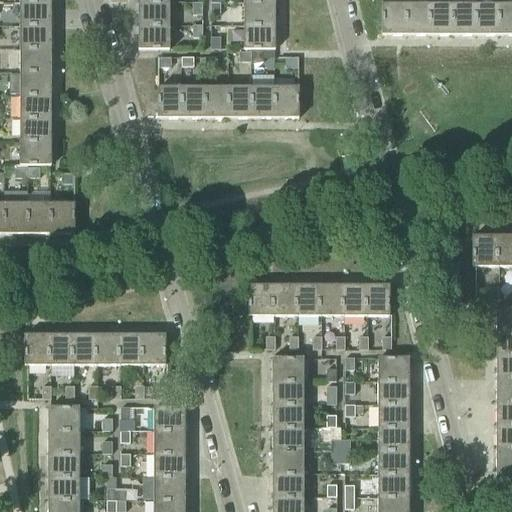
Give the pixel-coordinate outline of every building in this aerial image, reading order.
[(19,5),(19,28),(50,28),(50,5),(19,5)] [(137,5),(137,29),(168,29),(168,5),(137,5)] [(243,5),(243,29),(274,29),(274,5),(243,5)] [(191,18),(201,18),(201,6),(191,6),(191,18)] [(210,18),(219,18),(219,6),(210,6),(210,18)] [(380,38),(404,38),(404,7),(380,7),(380,38)] [(404,38),(429,38),(428,7),(404,7),(404,38)] [(429,38),(451,38),(450,7),(428,7),(429,38)] [(451,38),(474,38),(473,7),(450,7),(451,38)] [(474,38),(497,38),(496,7),(473,7),(474,38)] [(511,7),(496,7),(497,38),(511,37),(511,7)] [(19,28),(19,51),(50,51),(50,28),(19,28)] [(168,29),(137,29),(137,53),(168,53),(168,29)] [(191,41),(201,41),(201,29),(191,29),(191,41)] [(274,29),(243,29),(243,53),(274,53),(274,29)] [(209,53),(219,53),(219,40),(209,40),(209,53)] [(19,51),(19,75),(50,75),(50,51),(19,51)] [(238,55),(238,65),(250,65),(250,55),(238,55)] [(192,60),(180,60),(180,70),(192,70),(192,60)] [(216,60),(204,60),(204,70),(216,70),(216,60)] [(169,61),(157,61),(157,70),(169,70),(169,61)] [(284,61),(284,71),(296,71),(296,61),(284,61)] [(19,75),(19,98),(50,98),(50,75),(19,75)] [(156,121),(180,121),(180,90),(157,90),(156,121)] [(180,121),(204,121),(204,90),(180,90),(180,121)] [(204,121),(227,121),(227,90),(204,90),(204,121)] [(227,121),(250,121),(250,90),(227,90),(227,121)] [(250,121),(273,121),(273,90),(250,90),(250,121)] [(273,90),(273,121),(297,121),(297,90),(273,90)] [(19,98),(19,122),(50,122),(50,98),(19,98)] [(19,122),(19,145),(50,145),(50,122),(19,122)] [(50,145),(19,145),(19,168),(50,168),(50,145)] [(27,171),(27,181),(39,181),(39,170),(27,171)] [(14,171),(14,181),(26,181),(26,171),(14,171)] [(61,187),(72,187),(72,178),(61,177),(61,187)] [(3,237),(26,237),(26,206),(3,206),(3,237)] [(26,237),(50,237),(50,206),(26,206),(26,237)] [(50,206),(50,237),(73,237),(73,206),(50,206)] [(497,270),(511,269),(511,238),(497,239),(497,270)] [(471,270),(497,270),(497,239),(471,239),(471,270)] [(247,319),(273,319),(273,288),(247,288),(247,319)] [(273,319),(297,319),(296,288),(273,288),(273,319)] [(297,319),(320,319),(319,288),(296,288),(297,319)] [(320,319),(343,319),(342,288),(319,288),(320,319)] [(343,319),(366,319),(366,288),(342,288),(343,319)] [(366,288),(366,319),(388,319),(388,288),(366,288)] [(488,291),(488,304),(498,304),(498,291),(488,291)] [(511,311),(495,311),(495,336),(511,336),(511,311)] [(511,336),(495,336),(495,359),(511,359),(511,336)] [(23,368),(49,368),(49,338),(23,338),(23,368)] [(49,368),(73,368),(73,338),(49,338),(49,368)] [(73,368),(96,368),(96,338),(73,338),(73,368)] [(96,368),(119,368),(119,338),(96,338),(96,368)] [(119,368),(142,368),(142,338),(119,338),(119,368)] [(142,338),(142,368),(164,368),(164,338),(142,338)] [(265,340),(265,353),(274,353),(274,340),(265,340)] [(289,353),(297,353),(297,340),(289,340),(289,353)] [(311,353),(320,353),(320,340),(311,340),(311,353)] [(335,353),(343,353),(343,340),(335,340),(335,353)] [(358,353),(367,353),(367,340),(358,340),(358,353)] [(381,353),(390,353),(390,340),(381,340),(381,353)] [(511,359),(495,359),(495,383),(511,382),(511,359)] [(271,361),(271,385),(302,385),(302,360),(271,361)] [(343,361),(343,373),(353,373),(353,361),(343,361)] [(377,361),(377,385),(407,385),(407,361),(377,361)] [(325,385),(335,385),(335,372),(326,372),(325,385)] [(511,382),(495,383),(495,406),(511,406),(511,382)] [(271,385),(271,409),(302,409),(302,385),(271,385)] [(354,397),(354,385),(344,385),(344,397),(354,397)] [(377,385),(377,409),(407,409),(407,385),(377,385)] [(41,402),(50,402),(50,389),(41,389),(41,402)] [(64,402),(73,402),(73,389),(64,389),(64,402)] [(87,402),(96,402),(96,389),(87,389),(87,402)] [(111,402),(119,402),(119,389),(111,389),(111,402)] [(134,402),(143,402),(143,397),(143,389),(134,389),(134,402)] [(166,402),(166,390),(157,390),(157,402),(166,402)] [(325,408),(335,408),(335,390),(325,390),(325,408)] [(511,406),(495,406),(495,430),(511,429),(511,406)] [(343,420),(354,420),(354,408),(343,408),(343,420)] [(271,409),(271,431),(302,431),(302,409),(271,409)] [(377,409),(377,431),(407,431),(407,409),(377,409)] [(47,410),(47,434),(78,434),(78,410),(47,410)] [(152,410),(152,434),(183,434),(183,410),(152,410)] [(119,411),(119,422),(129,422),(129,411),(119,411)] [(325,431),(335,431),(335,419),(325,419),(325,431)] [(111,434),(111,422),(101,422),(101,434),(111,434)] [(511,429),(495,430),(495,453),(511,453),(511,429)] [(271,431),(271,454),(302,455),(302,431),(271,431)] [(377,431),(377,455),(407,455),(407,431),(377,431)] [(47,434),(47,457),(78,457),(78,434),(47,434)] [(119,434),(119,446),(129,446),(129,434),(119,434)] [(152,434),(152,457),(183,457),(183,434),(152,434)] [(330,443),(330,455),(339,455),(339,443),(330,443)] [(349,443),(339,443),(339,455),(348,455),(349,443)] [(111,457),(111,445),(101,445),(101,457),(111,457)] [(511,453),(495,453),(495,475),(511,474),(511,453)] [(271,454),(271,478),(302,478),(302,455),(271,454)] [(339,455),(330,455),(330,467),(339,466),(339,455)] [(348,455),(339,455),(339,466),(348,466),(348,455)] [(377,455),(377,478),(407,478),(407,455),(377,455)] [(47,457),(47,480),(78,480),(78,457),(47,457)] [(119,457),(119,469),(129,469),(129,457),(119,457)] [(152,457),(152,481),(183,481),(183,457),(152,457)] [(111,480),(111,468),(101,468),(101,480),(111,480)] [(511,474),(495,475),(495,499),(511,498),(511,474)] [(271,478),(271,500),(302,500),(302,478),(271,478)] [(377,478),(377,500),(407,500),(407,478),(377,478)] [(47,480),(47,503),(78,504),(78,480),(47,480)] [(152,481),(152,504),(183,504),(183,481),(152,481)] [(325,500),(335,500),(335,488),(325,488),(325,500)] [(343,488),(343,501),(353,501),(353,488),(343,488)] [(106,492),(106,504),(115,504),(115,492),(106,492)] [(125,492),(115,492),(115,504),(125,504),(125,492)] [(271,500),(270,511),(301,511),(302,500),(271,500)] [(377,500),(376,511),(407,511),(407,500),(377,500)] [(353,511),(353,501),(343,501),(343,511),(353,511)] [(47,503),(46,511),(77,511),(78,504),(47,503)]
